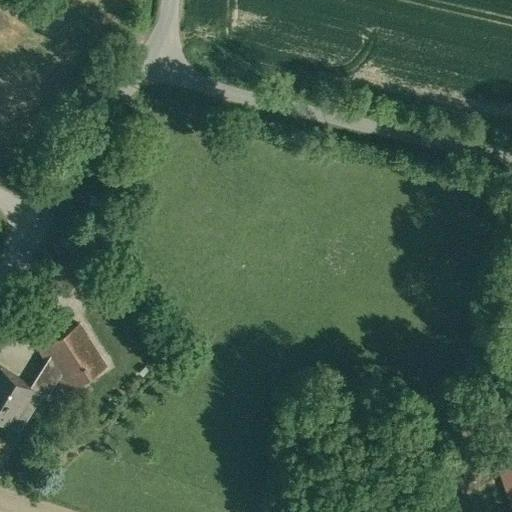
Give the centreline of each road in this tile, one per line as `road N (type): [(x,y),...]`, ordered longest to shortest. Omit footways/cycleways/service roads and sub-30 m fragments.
road 1 (residential): [(161,0),(511,85)]
road 2 (residential): [(0,230),(136,0)]
